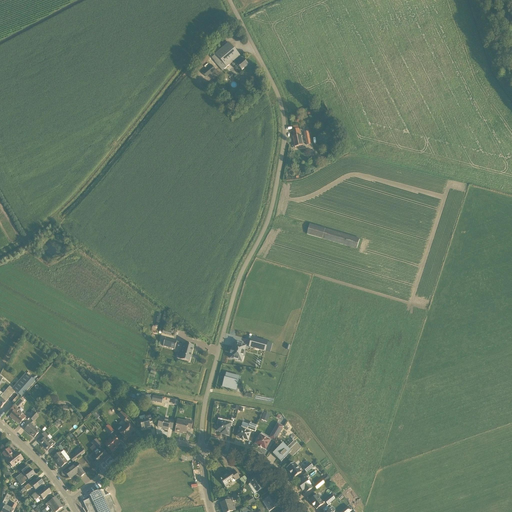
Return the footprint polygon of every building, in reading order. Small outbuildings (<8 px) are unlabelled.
[(229,43),(215,54),(215,55),(212,58),(215,61),(214,62),(222,71),(233,62),(241,71),(248,65),(243,60),(239,56),(240,56),(229,43)] [(300,136),(299,129),(292,131),(293,137),(295,147),(302,146),(300,135),(300,136)] [(321,160),(318,154),(313,157),(315,163),(321,160)] [(356,249),(359,239),(310,225),(307,235),(356,249)] [(177,342),(165,338),(163,346),(175,349),(177,342)] [(260,347),(259,350),(265,351),(267,342),(252,338),(249,347),(255,348),(255,346),(260,347)] [(230,359),(242,362),(242,361),(239,361),(240,355),(242,356),(245,346),(246,346),(234,343),(232,350),(231,350),(230,354),(231,354),(230,359)] [(179,353),(177,359),(180,360),(189,362),(194,346),(185,344),(182,354),(179,353)] [(12,389),(10,387),(0,397),(0,407),(1,409),(6,403),(5,403),(15,392),(21,397),(35,382),(26,373),(12,389)] [(238,382),(236,381),(238,376),(229,374),(228,379),(225,379),(224,378),(222,387),(236,390),(238,382)] [(21,399),(8,413),(11,415),(10,417),(15,421),(15,420),(20,424),(25,418),(20,413),(21,412),(17,409),(19,407),(24,402),(21,399)] [(98,411),(92,416),(97,420),(102,415),(98,411)] [(124,421),(127,418),(122,412),(119,416),(124,421)] [(38,416),(34,413),(29,419),(33,422),(38,416)] [(145,420),(140,421),(140,420),(136,421),(138,426),(141,425),(142,430),(150,428),(150,425),(153,424),(151,416),(145,417),(145,420)] [(228,435),(230,425),(234,426),(234,427),(236,418),(232,418),(231,420),(225,419),(225,421),(223,422),(218,421),(219,418),(218,418),(217,425),(218,425),(217,431),(224,433),(224,434),(228,435)] [(168,421),(160,419),(158,428),(165,429),(164,430),(168,431),(169,428),(172,429),(174,421),(168,420),(168,421)] [(178,420),(175,432),(179,433),(180,432),(186,434),(187,428),(191,429),(193,422),(186,420),(186,421),(178,420)] [(239,428),(238,432),(236,437),(240,438),(240,439),(243,441),(244,440),(248,441),(251,433),(249,432),(250,430),(255,432),(257,426),(250,423),(248,427),(242,425),(240,429),(239,428)] [(39,432),(30,424),(25,430),(34,438),(39,432)] [(123,429),(119,433),(126,440),(129,437),(129,436),(134,431),(127,424),(123,428),(123,429)] [(283,427),(278,424),(273,432),(269,438),(270,439),(275,442),(283,427)] [(110,436),(114,432),(109,426),(105,430),(110,436)] [(45,432),(44,434),(40,437),(43,440),(40,443),(47,451),(54,445),(47,437),(48,436),(45,432)] [(261,449),(262,448),(265,450),(270,441),(263,437),(260,435),(261,433),(258,439),(257,438),(256,441),(257,441),(255,444),(258,446),(258,447),(261,449)] [(120,444),(113,437),(104,445),(112,453),(117,448),(117,447),(120,444)] [(98,449),(102,445),(97,439),(92,444),(98,449)] [(289,455),(290,456),(292,458),(301,448),(297,443),(294,445),(292,443),(287,448),(283,444),(277,450),(273,454),(275,456),(281,463),(286,458),(289,455)] [(21,461),(23,460),(18,453),(14,456),(9,449),(3,454),(8,461),(10,465),(9,465),(11,468),(12,467),(13,468),(18,463),(19,464),(22,462),(21,461)] [(70,459),(73,462),(85,453),(83,449),(70,459)] [(95,462),(96,462),(96,461),(99,464),(102,461),(104,459),(105,460),(109,457),(101,449),(96,454),(95,454),(92,457),(91,457),(95,462)] [(68,462),(60,453),(54,458),(61,467),(68,462)] [(85,474),(81,469),(82,469),(77,463),(65,472),(70,479),(77,473),(81,477),(85,474)] [(294,463),(286,468),(289,472),(289,473),(290,474),(291,474),(293,478),(301,473),(299,471),(301,469),(298,465),(297,466),(294,463)] [(310,464),(303,469),(306,473),(313,467),(310,464)] [(20,479),(17,481),(21,486),(29,480),(29,481),(32,478),(31,478),(34,476),(35,475),(34,473),(31,470),(30,470),(28,467),(22,472),(23,473),(25,476),(21,480),(20,479)] [(225,488),(239,478),(236,473),(235,471),(231,474),(229,472),(220,479),(221,480),(220,480),(225,488)] [(245,475),(239,480),(242,484),(245,482),(246,480),(248,479),(245,475)] [(258,478),(250,483),(257,492),(264,488),(260,481),(258,478)] [(27,491),(33,488),(36,490),(44,484),(43,483),(43,482),(42,480),(41,480),(40,479),(37,481),(36,482),(34,480),(24,488),(25,488),(26,490),(27,491)] [(306,479),(298,485),(300,489),(302,491),(303,491),(303,490),(305,493),(312,488),(310,485),(311,485),(306,479)] [(324,483),(323,482),(321,479),(313,486),(316,490),(324,483)] [(34,500),(41,497),(43,500),(51,493),(50,492),(51,491),(49,489),(48,489),(47,488),(43,491),(41,489),(32,497),(34,500)] [(92,494),(90,496),(90,497),(90,496),(91,499),(83,502),(87,511),(116,511),(114,506),(109,496),(106,497),(104,492),(104,491),(99,491),(94,493),(92,494)] [(265,500),(272,510),(279,506),(272,495),(265,500)] [(328,505),(335,499),(332,495),(324,501),(328,505)] [(323,504),(317,496),(313,499),(313,497),(310,499),(310,500),(309,501),(312,504),(313,507),(314,506),(316,510),(323,504)] [(50,509),(59,503),(55,498),(45,505),(47,508),(49,506),(50,509)] [(232,504),(230,500),(220,503),(222,508),(223,507),(224,511),(230,511),(236,510),(234,506),(231,507),(230,505),(232,504)] [(5,506),(4,509),(1,511),(13,511),(17,505),(13,503),(10,508),(5,506)] [(52,511),(51,511),(56,511),(63,508),(59,503),(50,509),(52,511)]
